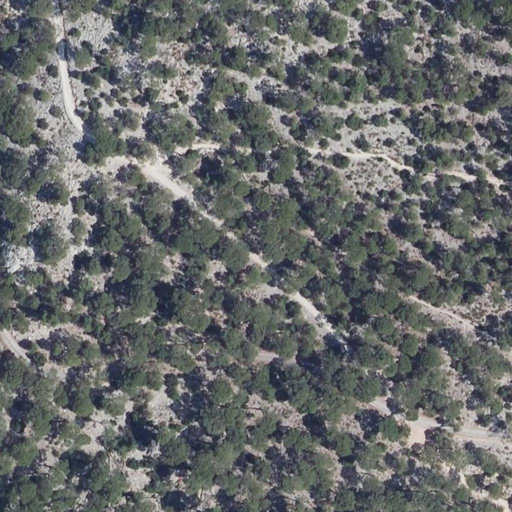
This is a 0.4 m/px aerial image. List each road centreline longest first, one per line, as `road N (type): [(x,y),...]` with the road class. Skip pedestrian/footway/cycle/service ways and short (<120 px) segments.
road 1 (track): [(507,511),(446,468),(319,317),(188,196),(150,166),(109,153),(90,137),(74,115),(52,0)]
road 2 (unclassified): [(0,321),(54,370),(94,377),(217,348),(332,375),(432,426),(511,436)]
